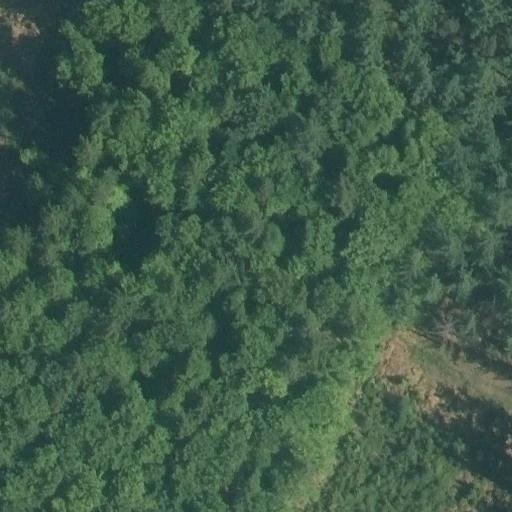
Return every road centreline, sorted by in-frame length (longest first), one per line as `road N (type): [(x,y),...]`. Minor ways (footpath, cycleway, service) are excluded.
road 1 (track): [(511,167),(97,0)]
road 2 (track): [(87,0),(0,217)]
